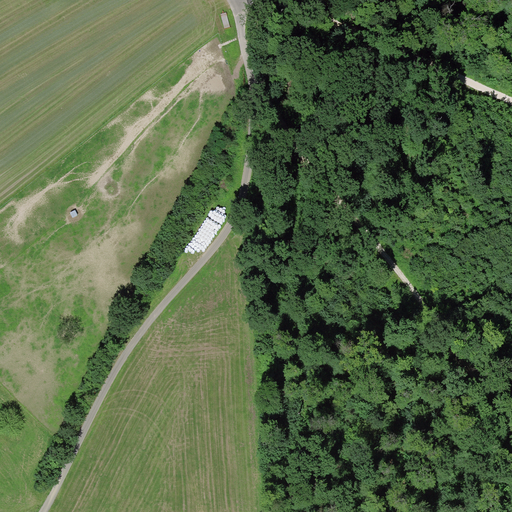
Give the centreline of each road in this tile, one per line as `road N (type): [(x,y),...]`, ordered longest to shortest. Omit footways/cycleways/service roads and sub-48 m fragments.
road 1 (track): [(240,18),(254,87),(239,211),(121,364),(43,511)]
road 2 (track): [(254,87),(511,429)]
road 3 (track): [(511,97),(442,55),(273,0)]
